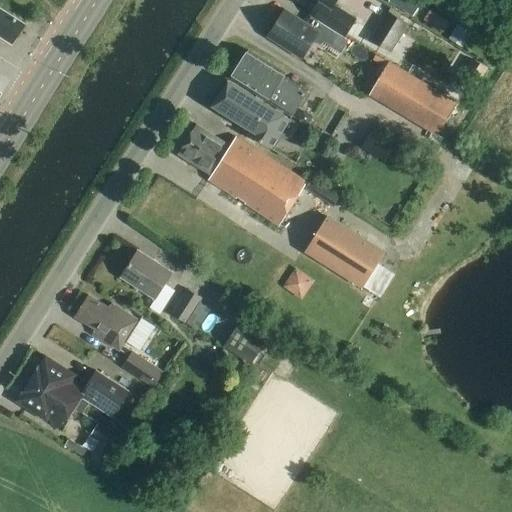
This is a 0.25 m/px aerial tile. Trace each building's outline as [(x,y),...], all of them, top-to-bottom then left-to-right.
[(0,0),(0,36),(11,44),(24,24),(0,8),(0,0)] [(305,0),(315,6),(309,15),(310,16),(344,37),(356,18),(335,5),(337,0),(305,0)] [(415,15),(423,0),(390,0),(391,0),(415,15)] [(310,16),(305,24),(282,10),(265,38),(299,59),(311,40),(317,44),(320,39),(338,51),(346,38),(344,37),(310,16)] [(393,52),(410,24),(386,11),(370,39),(393,52)] [(446,32),(452,21),(437,13),(431,23),(446,32)] [(281,80),(283,78),(285,75),(246,50),(230,76),(258,93),(267,80),(272,83),(274,80),(278,83),(281,79),(281,80)] [(457,102),(388,62),(368,96),(437,136),(457,102)] [(303,88),(299,86),(298,88),(283,78),(281,80),(281,79),(278,83),(274,80),(272,83),(267,80),(258,93),(293,115),(298,107),(301,109),(309,95),(307,93),(302,90),(303,88)] [(292,121),(290,119),(284,116),(285,115),(228,79),(211,106),(251,131),(249,135),(271,149),(280,135),(290,142),(301,123),(293,119),(292,121)] [(303,109),(297,118),(306,124),(312,115),(303,109)] [(230,146),(196,124),(177,154),(211,174),(207,180),(278,226),(306,182),(236,136),(230,146)] [(362,150),(385,163),(395,144),(372,131),(362,150)] [(427,168),(419,180),(430,187),(438,175),(427,168)] [(305,252),(359,286),(380,252),(325,218),(305,252)] [(120,278),(154,300),(173,272),(138,249),(120,278)] [(424,249),(408,259),(414,270),(430,259),(424,249)] [(251,298),(271,310),(283,290),(263,278),(251,298)] [(188,290),(172,314),(187,324),(202,300),(188,290)] [(109,308),(88,295),(75,317),(95,329),(92,335),(119,352),(131,332),(147,342),(156,326),(141,316),(139,319),(112,303),(109,308)] [(266,345),(238,327),(224,347),(253,366),(266,345)] [(156,386),(166,371),(134,351),(124,367),(156,386)] [(45,357),(29,381),(30,381),(75,410),(81,414),(89,402),(112,416),(128,392),(97,372),(86,388),(73,380),(76,376),(45,357)] [(75,410),(30,381),(29,381),(16,403),(61,431),(75,410)] [(112,417),(105,430),(119,438),(126,426),(112,417)] [(89,436),(97,441),(112,450),(119,438),(105,430),(96,424),(89,436)]
